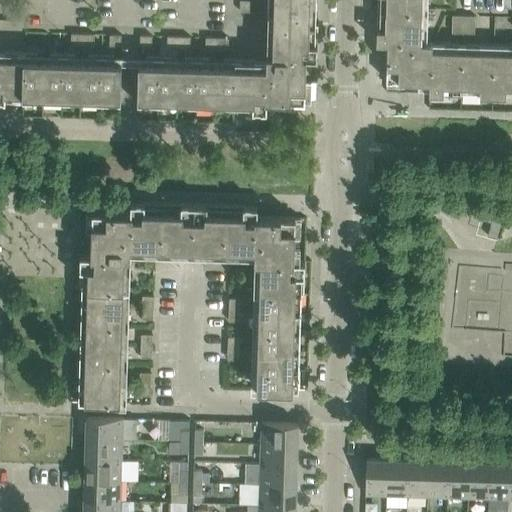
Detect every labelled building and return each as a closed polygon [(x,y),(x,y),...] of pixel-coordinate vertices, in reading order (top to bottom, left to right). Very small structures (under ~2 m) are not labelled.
[(239,0),(239,10),(251,11),(251,0),(239,0)] [(267,0),(268,12),(266,55),(306,56),(317,56),(318,23),(309,23),(309,14),(315,14),(316,1),(310,0),(309,0),(267,0)] [(377,0),(377,8),(427,9),(428,7),(427,0),(377,0)] [(377,8),(376,41),(387,41),(386,79),(429,81),(429,91),(511,93),(511,43),(427,41),(427,9),(377,8)] [(463,23),(463,14),(452,14),(452,23),(463,23)] [(463,23),(475,23),(475,15),(463,14),(463,23)] [(463,23),(452,23),(451,32),(463,32),(463,23)] [(463,23),(463,32),(474,32),(475,23),(463,23)] [(82,44),(82,32),(71,32),(71,43),(82,44)] [(82,32),(82,44),(94,44),(94,33),(82,32)] [(121,34),(109,33),(109,44),(121,45),(121,34)] [(140,34),(140,45),(151,45),(152,34),(140,34)] [(167,46),(178,46),(179,35),(167,35),(167,46)] [(190,36),(179,35),(178,46),(190,47),(190,36)] [(205,47),(217,48),(217,36),(205,36),(205,47)] [(217,48),(228,48),(228,37),(217,36),(217,48)] [(24,102),(24,99),(25,51),(0,50),(0,100),(23,102),(24,102)] [(120,102),(121,60),(114,60),(114,54),(88,53),(88,60),(75,59),(75,53),(50,52),(50,59),(37,58),(37,52),(25,51),(24,99),(120,102)] [(234,108),(236,58),(228,57),(223,57),(222,64),(210,63),(210,57),(184,56),(184,63),(171,62),(171,56),(146,55),(146,61),(138,61),(137,103),(233,105),(233,108),(234,108)] [(256,58),(236,58),(234,108),(266,109),(266,98),(304,99),(306,56),(266,55),(266,65),(255,64),(256,58)] [(294,259),(295,216),(257,215),(257,204),(131,200),(130,211),(92,210),(91,253),(80,253),(79,286),(82,286),(78,401),(88,401),(93,402),(108,402),(120,402),(120,406),(126,406),(126,402),(128,337),(130,250),(255,254),(251,387),(250,391),(256,391),(256,387),(268,387),(283,388),(284,388),(288,388),(298,388),(301,293),(303,293),(304,259),(294,259)] [(497,237),(503,214),(482,208),(479,218),(491,221),(487,235),(497,237)] [(142,294),(142,306),(153,306),(153,295),(142,294)] [(229,297),(229,308),(240,309),(240,297),(229,297)] [(152,318),(153,306),(142,306),(141,317),(152,318)] [(239,320),(240,309),(229,308),(228,320),(239,320)] [(141,333),(140,344),(152,345),(152,333),(141,333)] [(228,335),(228,347),(239,347),(239,336),(228,335)] [(151,356),(152,345),(140,344),(140,356),(151,356)] [(238,359),(239,347),(228,347),(227,358),(238,359)] [(140,371),(139,383),(150,383),(151,372),(140,371)] [(150,394),(150,383),(139,383),(139,394),(150,394)] [(86,436),(122,437),(123,417),(86,416),(86,436)] [(261,421),(261,441),(297,442),(298,422),(261,421)] [(180,439),(188,439),(189,428),(181,427),(180,439)] [(194,439),(202,440),(203,428),(195,428),(194,439)] [(86,436),(85,457),(121,458),(122,437),(86,436)] [(188,439),(180,439),(180,452),(188,452),(188,439)] [(202,453),(202,440),(194,439),(194,452),(202,453)] [(297,463),(297,442),(261,441),(260,462),(297,463)] [(85,457),(84,477),(121,478),(121,458),(85,457)] [(366,457),(365,493),(386,494),(387,457),(366,457)] [(407,458),(387,457),(386,494),(406,494),(407,458)] [(407,458),(406,494),(427,495),(428,459),(407,458)] [(448,459),(428,459),(427,495),(447,495),(448,459)] [(448,459),(447,495),(468,496),(469,460),(448,459)] [(489,460),(469,460),(468,496),(488,497),(489,460)] [(489,460),(488,497),(509,497),(510,461),(489,460)] [(260,462),(260,482),(296,483),(297,463),(260,462)] [(179,468),(179,480),(187,481),(188,468),(179,468)] [(194,469),(193,481),(202,481),(202,469),(194,469)] [(84,477),(84,498),(120,499),(121,478),(84,477)] [(178,493),(187,494),(187,481),(179,480),(178,493)] [(202,481),(193,481),(193,493),(202,493),(202,481)] [(296,483),(260,482),(247,482),(247,503),(259,503),(295,504),(296,483)] [(84,498),(83,511),(119,511),(120,499),(84,498)] [(170,511),(186,511),(187,501),(171,500),(171,501),(170,511)] [(259,503),(258,511),(295,511),(295,504),(259,503)]
